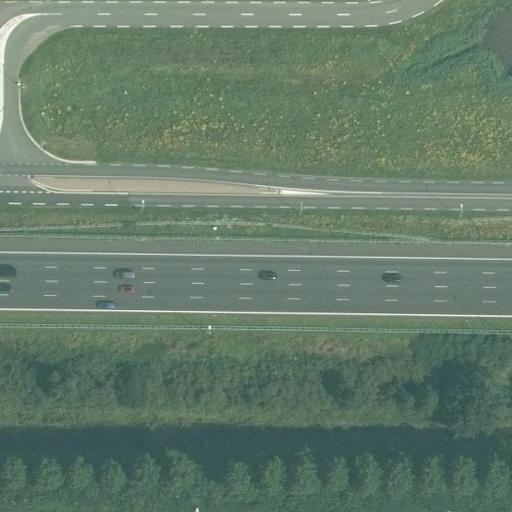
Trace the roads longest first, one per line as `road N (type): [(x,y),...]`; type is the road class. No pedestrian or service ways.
road 1 (motorway): [(511,288),(0,281)]
road 2 (unclassified): [(0,43),(28,15),(345,17),(414,0)]
road 3 (secondary): [(330,197),(266,182),(0,173)]
road 4 (secondary): [(0,201),(269,204),(330,197)]
road 5 (secondary): [(511,200),(330,197)]
